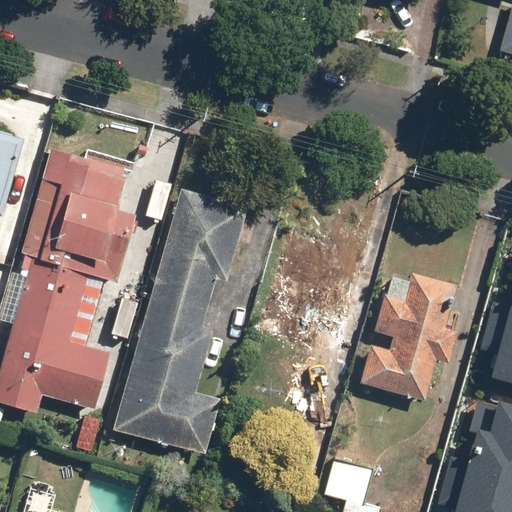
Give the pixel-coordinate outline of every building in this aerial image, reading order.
[(511,1),(500,54),(511,56),(511,1)] [(0,195),(16,145),(0,136),(0,195)] [(125,166),(51,148),(0,377),(0,391),(38,401),(42,382),(86,395),(98,354),(71,340),(95,263),(120,268),(131,219),(114,207),(125,166)] [(234,208),(184,189),(123,423),(197,445),(208,408),(181,401),(234,208)] [(373,252),(287,226),(262,307),(347,333),(373,252)] [(511,258),(511,257),(484,365),(511,371),(511,258)] [(454,288),(414,271),(408,294),(387,294),(366,378),(427,393),(454,288)] [(105,421),(84,417),(77,449),(98,453),(105,421)] [(511,511),(511,449),(484,437),(466,511),(511,511)] [(380,464),(336,452),(325,492),(346,498),(341,511),(381,511),(384,505),(369,501),(380,464)]
